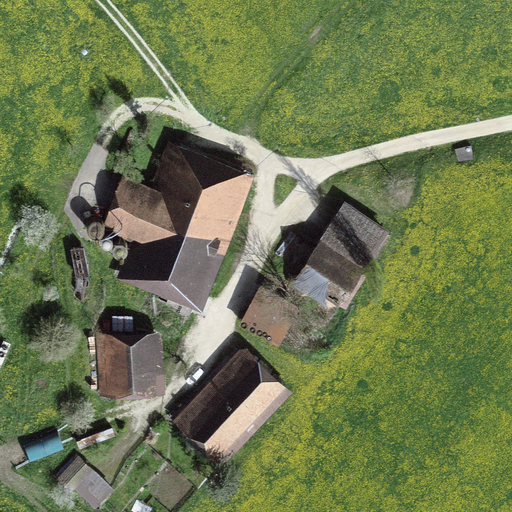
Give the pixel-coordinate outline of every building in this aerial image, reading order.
[(106,221),(107,220),(145,236),(133,266),(197,291),(213,247),(210,246),(235,179),(176,157),(161,194),(122,178),(106,221)] [(309,273),(348,298),(367,268),(362,265),(385,230),(343,202),(318,240),(327,246),(309,273)] [(300,303),(264,280),(242,319),(276,341),(300,303)] [(150,384),(148,329),(99,331),(101,386),(150,384)] [(247,358),(189,419),(219,447),(277,386),(276,385),(281,380),(274,372),(268,378),(247,358)] [(75,484),(96,503),(112,486),(91,467),(75,484)]
